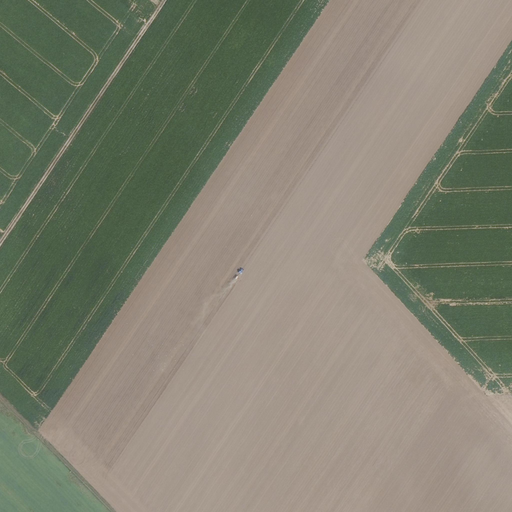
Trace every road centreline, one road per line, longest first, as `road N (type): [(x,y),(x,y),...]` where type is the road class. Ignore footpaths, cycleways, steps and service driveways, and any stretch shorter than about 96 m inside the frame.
road 1 (track): [(0,243),(163,0)]
road 2 (track): [(0,397),(111,511)]
